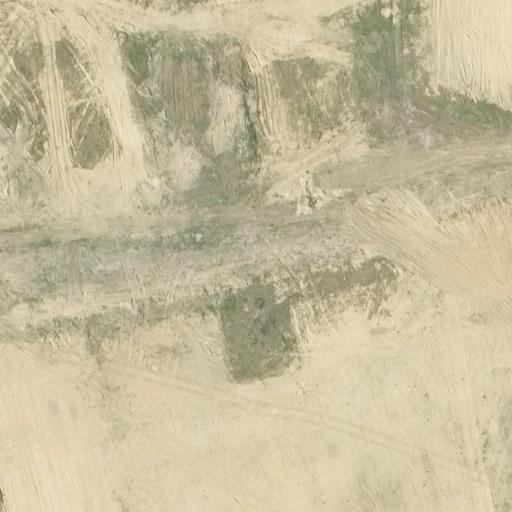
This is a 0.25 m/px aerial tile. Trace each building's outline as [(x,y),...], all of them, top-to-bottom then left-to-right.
[(501,84),(502,0),(463,0),(462,84),(501,84)] [(113,150),(71,28),(35,40),(77,162),(113,150)] [(288,181),(326,176),(310,48),(272,53),(288,181)] [(295,308),(305,357),(416,336),(406,286),(295,308)] [(511,511),(507,511),(481,511),(464,425),(511,415),(511,369),(401,391),(398,380),(389,382),(391,394),(407,391),(429,499),(390,506),(391,511),(365,511),(354,451),(174,486),(179,511),(511,511)]
